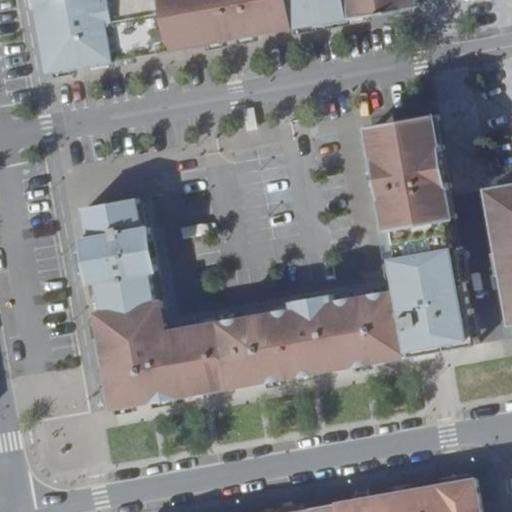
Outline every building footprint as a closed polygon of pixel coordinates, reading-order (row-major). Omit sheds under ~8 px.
[(42,0),(56,72),(251,37),(420,7),(418,0),(42,0)] [(372,127),(376,147),(423,138),(458,337),(411,345),(413,356),(480,344),(476,322),(466,268),(456,212),(439,116),(372,127)] [(171,331),(152,228),(146,229),(141,199),(86,209),(92,238),(86,240),(116,409),(413,356),(411,345),(458,337),(423,138),(376,147),(401,290),(171,331)] [(511,186),(493,190),(500,231),(511,299),(511,186)] [(485,511),(480,475),(371,494),(358,496),(294,507),(281,510),(267,511),(485,511)]
